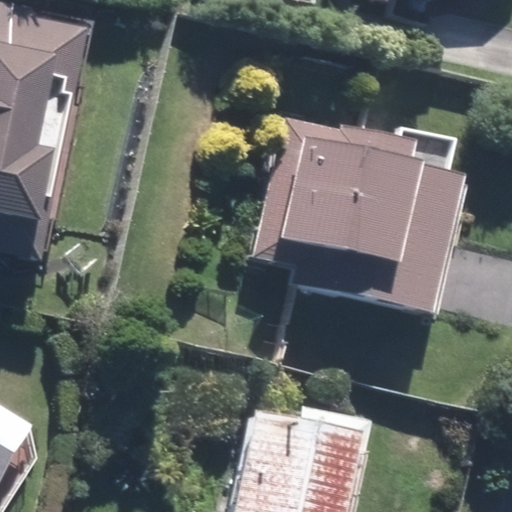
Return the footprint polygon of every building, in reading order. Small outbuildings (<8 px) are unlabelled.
[(177,0),(177,1),(261,19),(265,0),(177,0)] [(0,283),(3,284),(50,81),(0,70),(0,283)] [(415,320),(444,193),(384,179),(389,157),(271,130),(241,261),(335,283),(328,314),(398,331),(401,317),(415,320)] [(0,499),(19,471),(16,421),(0,410),(0,499)] [(333,511),(352,431),(286,416),(282,432),(225,419),(203,511),(333,511)]
